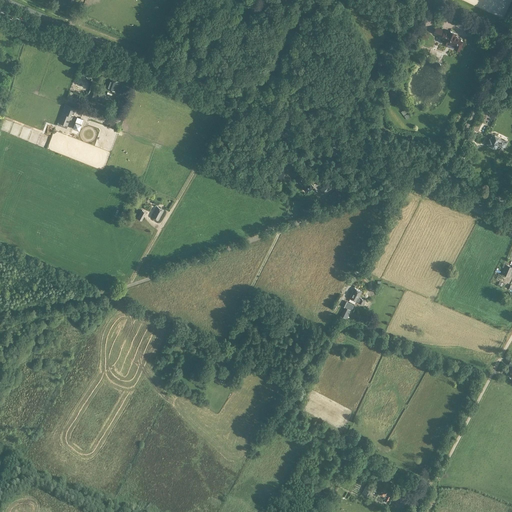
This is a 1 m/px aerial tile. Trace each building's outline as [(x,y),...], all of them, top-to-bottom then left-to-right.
[(456,37),(456,36),(454,35),(455,32),(450,31),(449,33),(436,28),(434,33),(441,36),(441,37),(444,38),(443,42),(443,44),(446,45),(447,44),(448,44),(448,43),(455,46),(454,48),(459,50),(462,41),(460,40),(460,39),(456,37)] [(118,82),(110,79),(106,88),(115,91),(115,88),(118,89),(118,92),(122,93),(125,86),(117,83),(118,82)] [(98,100),(107,104),(110,96),(94,90),(91,101),(97,103),(98,100)] [(58,125),(67,128),(75,106),(66,103),(58,125)] [(77,117),(75,122),(73,127),(79,130),(83,119),(77,117)] [(487,143),(489,144),(489,145),(496,148),(496,147),(497,147),(499,147),(500,146),(501,146),(502,146),(501,146),(504,148),(504,147),(507,149),(509,144),(507,143),(509,139),(500,135),(499,137),(495,135),(494,136),(493,136),(493,137),(491,137),(490,139),(489,139),(487,143)] [(298,180),(303,187),(303,188),(305,191),(306,190),(306,191),(313,186),(310,181),(307,183),(302,177),(298,180)] [(321,189),(324,194),(331,188),(327,184),(321,189)] [(163,211),(157,207),(152,217),(158,220),(163,211)] [(146,212),(142,210),(137,218),(142,221),(146,212)] [(502,274),(509,277),(511,269),(511,266),(506,264),(502,274)] [(358,298),(361,292),(354,288),(349,298),(362,304),(365,300),(361,298),(360,299),(358,298)] [(342,305),(345,307),(351,310),(354,305),(348,302),(345,301),(342,305)] [(229,356),(223,353),(220,361),(225,363),(229,356)] [(218,378),(222,371),(213,365),(208,372),(218,378)] [(389,489),(389,488),(388,488),(390,484),(384,481),(382,485),(382,484),(378,492),(385,496),(384,498),(388,501),(393,491),(389,489)] [(362,493),(369,496),(374,485),(367,482),(362,493)] [(412,511),(416,511),(421,503),(415,500),(410,511),(412,511)]
